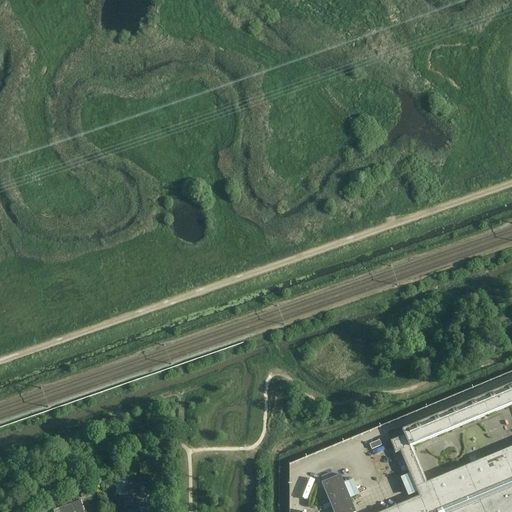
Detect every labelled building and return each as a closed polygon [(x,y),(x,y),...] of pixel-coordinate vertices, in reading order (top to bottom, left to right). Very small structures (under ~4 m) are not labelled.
[(511,511),(511,385),(402,431),(405,436),(390,442),(395,453),(399,452),(409,475),(400,478),(408,496),(417,492),(419,499),(386,511),(511,511)] [(340,476),(322,484),(333,511),(355,511),(350,499),(359,495),(353,480),(344,484),(340,476)] [(143,497),(143,494),(144,494),(145,494),(146,493),(147,493),(147,492),(148,491),(148,490),(148,489),(148,488),(148,487),(147,486),(146,485),(145,485),(145,484),(144,484),(143,484),(142,484),(141,485),(140,485),(140,486),(139,486),(139,487),(138,488),(138,489),(138,490),(136,490),(136,486),(125,486),(125,494),(119,494),(119,507),(122,507),(122,511),(138,511),(138,507),(147,507),(147,497),(143,497)] [(79,491),(82,499),(92,495),(89,487),(79,491)] [(51,502),(53,507),(61,505),(59,499),(51,502)] [(84,511),(81,501),(55,510),(55,511),(59,509),(60,511),(84,511)]
